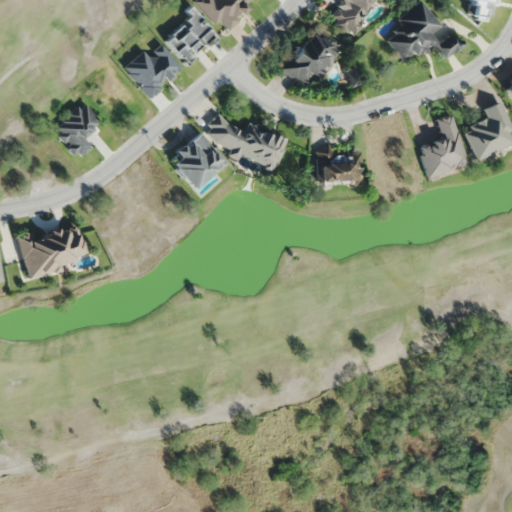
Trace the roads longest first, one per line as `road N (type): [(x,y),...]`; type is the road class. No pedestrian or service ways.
road 1 (residential): [(298,0),(85,189),(0,211)]
road 2 (residential): [(511,32),(464,78),(342,116),(278,103),(229,63)]
